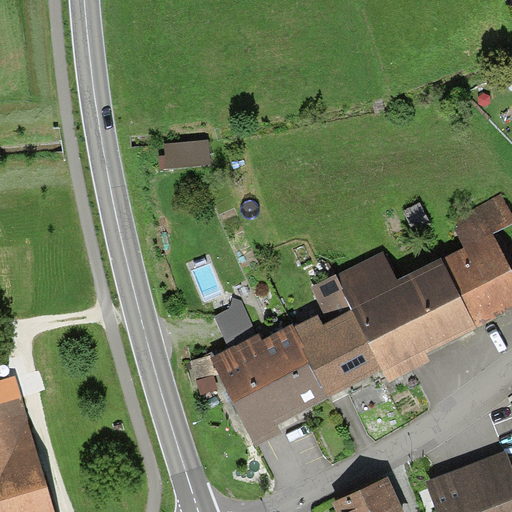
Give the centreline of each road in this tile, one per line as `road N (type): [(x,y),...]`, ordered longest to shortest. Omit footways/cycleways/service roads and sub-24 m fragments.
road 1 (primary): [(200,511),(131,288),(85,0)]
road 2 (residential): [(265,511),(381,460),(511,369)]
